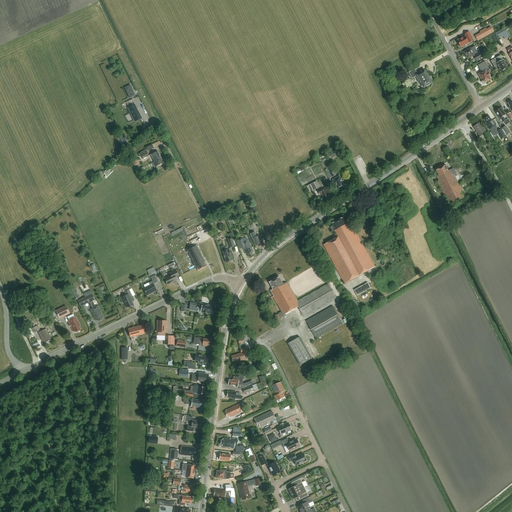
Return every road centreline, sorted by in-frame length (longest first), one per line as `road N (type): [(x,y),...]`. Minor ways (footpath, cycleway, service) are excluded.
road 1 (tertiary): [(239,286),(279,241),(480,108)]
road 2 (unclassified): [(20,372),(213,279),(239,286)]
road 3 (tertiary): [(200,511),(228,313)]
road 4 (unclassified): [(228,313),(248,341),(268,347),(299,412)]
